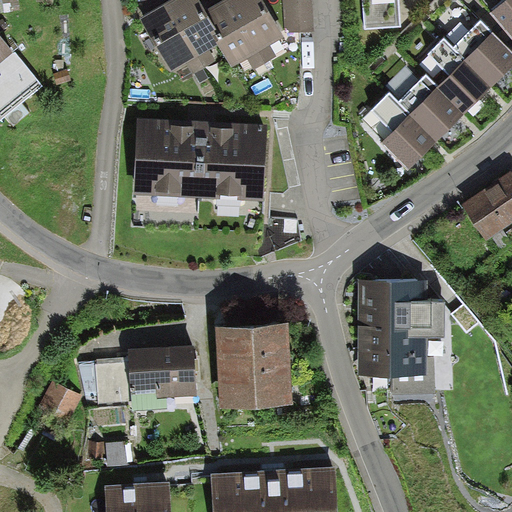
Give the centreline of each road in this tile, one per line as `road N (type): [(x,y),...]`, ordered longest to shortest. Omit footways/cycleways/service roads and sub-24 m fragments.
road 1 (unclassified): [(0,211),(58,255),(123,276),(210,284),(317,269)]
road 2 (residential): [(335,261),(310,145),(327,0)]
road 3 (unclassified): [(317,269),(338,360),(397,511)]
road 4 (unclassified): [(511,130),(335,261)]
